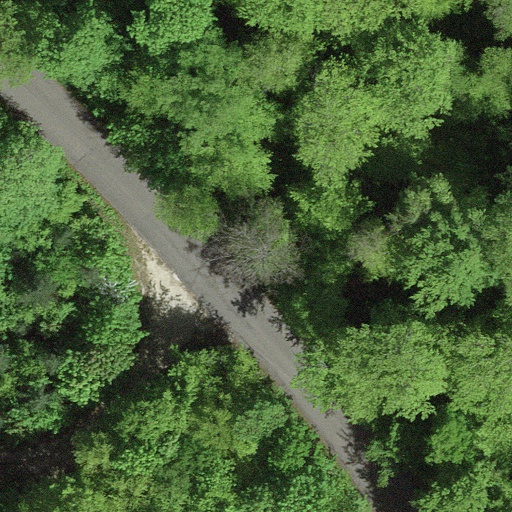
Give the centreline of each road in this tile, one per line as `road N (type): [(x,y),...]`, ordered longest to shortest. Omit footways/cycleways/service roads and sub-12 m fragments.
road 1 (residential): [(0,68),(79,135),(294,358),(400,511)]
road 2 (track): [(210,269),(88,447)]
